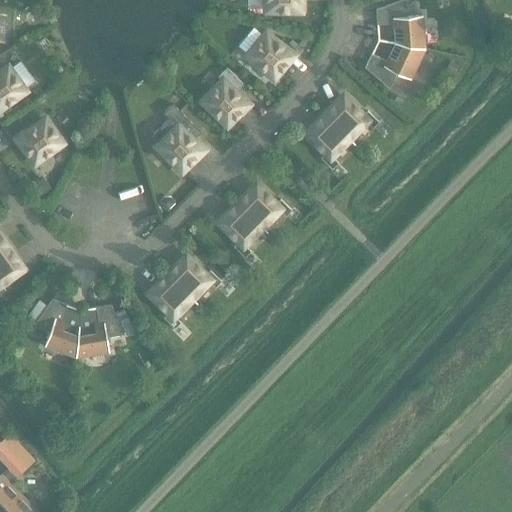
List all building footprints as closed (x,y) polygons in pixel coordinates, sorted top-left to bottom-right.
[(267,0),(267,10),(300,11),(300,0),(267,0)] [(406,0),(401,0),(376,9),(377,24),(398,23),(398,27),(403,27),(404,45),(425,49),(425,48),(423,15),(408,16),(406,0)] [(253,28),(238,46),(249,55),(248,56),(274,77),(292,55),(266,34),(264,37),(253,28)] [(372,53),(365,67),(390,88),(397,73),(411,79),(425,49),(404,45),(397,59),(392,57),(390,62),(372,53)] [(450,61),(447,68),(455,72),(458,65),(450,61)] [(14,63),(0,73),(0,108),(24,91),(31,86),(14,63)] [(223,81),(203,101),(227,124),(247,104),(234,92),(243,83),(227,68),(218,77),(223,81)] [(344,97),(325,116),(349,139),(366,121),(373,128),(379,122),(368,111),(362,116),(344,97)] [(169,119),(151,137),(160,145),(158,147),(182,170),(202,150),(192,141),(201,132),(173,104),(163,113),(169,119)] [(325,116),(307,134),(326,153),(321,158),(332,169),(338,163),(331,156),(349,139),(325,116)] [(45,120),(18,139),(35,162),(62,142),(45,120)] [(43,177),(31,186),(39,197),(51,188),(43,177)] [(257,186),(238,204),(262,227),(279,209),(286,216),(292,210),(280,199),(275,204),(257,186)] [(164,198),(159,203),(167,212),(176,203),(171,198),(164,198)] [(238,204),(220,223),(239,241),(234,246),(245,257),(251,251),(244,245),(262,227),(238,204)] [(8,247),(0,252),(0,293),(5,290),(1,284),(23,268),(8,247)] [(186,257),(168,275),(191,298),(209,280),(215,287),(221,281),(210,270),(205,275),(186,257)] [(168,275),(150,294),(169,312),(163,317),(175,328),(181,322),(174,316),(191,298),(168,275)] [(49,332),(44,345),(75,357),(77,357),(80,309),(52,299),(33,325),(49,332)] [(80,309),(77,357),(110,352),(107,337),(124,334),(111,305),(81,309),(80,309)] [(0,475),(0,511),(38,511),(10,483),(26,468),(0,442),(0,458),(8,468),(0,475)]
